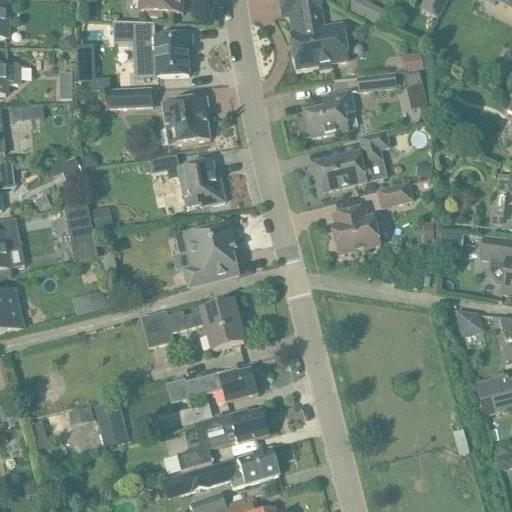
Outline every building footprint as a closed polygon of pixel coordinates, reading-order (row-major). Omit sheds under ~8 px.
[(139,0),(139,14),(149,14),(149,19),(163,20),(163,15),(179,17),(180,0),(139,0)] [(322,13),(319,0),(279,0),(283,19),(290,18),(293,36),(291,36),(297,72),(318,68),(319,73),(332,70),(332,66),(334,66),(331,48),(345,46),(342,28),(324,31),(321,13),(322,13)] [(352,0),(347,11),(376,25),(382,14),(354,0),(352,0)] [(449,0),(426,0),(421,12),(439,21),(449,0)] [(511,0),(492,0),(511,10),(511,0)] [(155,26),(132,26),(133,57),(156,56),(157,80),(169,79),(189,78),(188,53),(193,53),(192,40),(187,40),(187,38),(155,40),(155,26)] [(61,52),(74,52),(74,39),(67,39),(61,44),(61,52)] [(0,98),(6,99),(6,88),(18,88),(22,84),(22,71),(18,67),(8,67),(8,53),(0,53),(0,98)] [(403,73),(422,71),(420,54),(401,56),(403,73)] [(420,74),(404,78),(406,89),(423,85),(420,74)] [(397,90),(395,76),(357,81),(358,95),(397,90)] [(74,102),(74,81),(64,81),(64,102),(74,102)] [(152,110),(151,92),(109,94),(110,112),(152,110)] [(355,115),(350,95),(326,100),(328,111),(305,117),(311,142),(349,133),(345,118),(355,115)] [(203,115),(201,101),(162,107),(169,149),(210,143),(206,114),(203,115)] [(42,108),(29,109),(30,123),(43,122),(42,108)] [(389,151),(385,135),(360,141),(364,155),(317,166),(324,195),(367,185),(362,168),(382,163),(380,153),(389,151)] [(84,159),(86,170),(98,169),(97,162),(91,159),(84,159)] [(149,163),(150,164),(153,178),(167,175),(169,184),(180,181),(186,209),(212,204),(213,208),(225,205),(222,188),(217,188),(212,164),(180,171),(177,159),(149,163)] [(83,178),(74,160),(59,168),(67,185),(83,178)] [(29,171),(28,164),(0,167),(0,213),(2,214),(0,197),(0,182),(14,180),(13,173),(29,171)] [(433,166),(421,165),(420,177),(432,179),(433,166)] [(511,173),(503,231),(511,232),(511,173)] [(412,203),(408,187),(378,195),(382,211),(412,203)] [(99,260),(88,209),(64,213),(75,266),(99,260)] [(109,209),(92,213),(96,232),(114,229),(109,209)] [(367,221),(364,210),(333,218),(338,238),(334,239),(339,259),(380,249),(373,220),(367,221)] [(238,256),(230,226),(204,233),(203,230),(184,235),(189,255),(192,254),(196,270),(184,273),(189,291),(239,277),(234,258),(238,256)] [(425,243),(434,243),(434,226),(425,226),(425,243)] [(451,234),(436,232),(438,248),(450,249),(451,234)] [(5,241),(4,236),(0,236),(0,273),(11,271),(8,253),(21,250),(19,238),(5,241)] [(511,243),(484,239),(481,261),(491,263),(490,274),(490,276),(497,285),(499,286),(504,287),(502,298),(511,298),(511,243)] [(99,260),(103,280),(115,278),(111,258),(99,260)] [(0,337),(24,331),(15,293),(0,296),(0,337)] [(108,311),(104,295),(73,302),(76,318),(108,311)] [(244,346),(233,306),(202,314),(203,315),(184,320),(183,315),(168,319),(166,315),(141,322),(149,352),(174,345),(172,337),(206,328),(213,354),(244,346)] [(478,317),(456,313),(463,339),(482,333),(478,317)] [(511,322),(499,321),(506,343),(511,342),(511,347),(511,322)] [(0,382),(10,380),(5,361),(0,361),(0,382)] [(239,375),(238,372),(218,377),(186,385),(185,382),(166,387),(171,407),(223,393),(226,405),(238,403),(258,397),(251,372),(239,375)] [(511,394),(491,400),(495,417),(511,412),(511,394)] [(122,402),(99,408),(110,450),(133,444),(122,402)] [(91,410),(69,414),(72,426),(93,421),(91,410)] [(194,412),(180,415),(183,429),(197,425),(194,412)] [(238,444),(239,447),(250,445),(269,439),(262,414),(249,417),(248,413),(229,419),(207,425),(195,428),(201,450),(207,448),(208,452),(238,444)] [(43,425),(31,428),(37,452),(49,449),(43,425)] [(208,452),(207,448),(201,450),(176,457),(181,476),(213,467),(208,452)] [(231,485),(233,491),(280,478),(272,452),(227,465),(227,464),(164,482),(170,503),(231,485)] [(497,461),(501,474),(508,472),(504,459),(497,461)] [(38,496),(34,482),(23,485),(26,499),(38,496)] [(190,506),(191,511),(225,511),(235,509),(226,511),(221,496),(190,506)] [(274,511),(268,511),(258,511),(255,502),(235,509),(225,511),(274,511)]
